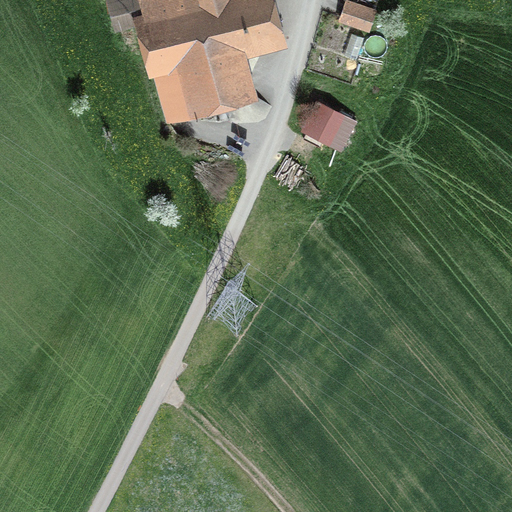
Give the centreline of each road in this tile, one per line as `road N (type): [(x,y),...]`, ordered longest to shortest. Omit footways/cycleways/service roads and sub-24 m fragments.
road 1 (unclassified): [(310,0),(270,143),(94,511)]
road 2 (track): [(159,388),(188,406),(288,511)]
